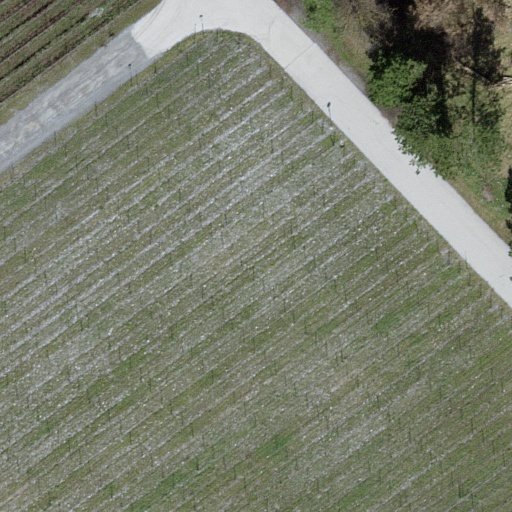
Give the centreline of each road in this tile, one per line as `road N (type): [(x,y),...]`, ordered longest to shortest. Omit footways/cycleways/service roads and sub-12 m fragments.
road 1 (track): [(244,0),(511,284)]
road 2 (track): [(206,0),(0,153)]
